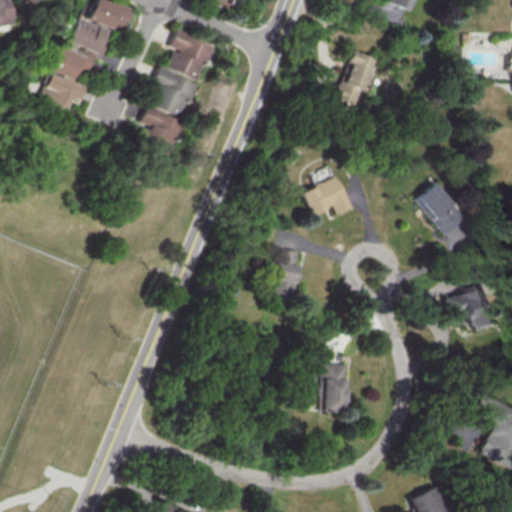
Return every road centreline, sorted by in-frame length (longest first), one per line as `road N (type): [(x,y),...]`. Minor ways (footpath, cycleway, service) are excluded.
road 1 (tertiary): [(294,0),(81,511)]
road 2 (residential): [(375,275),(399,334),(406,403),(389,442),(348,477),(316,484),(278,479),(117,431)]
road 3 (residential): [(274,51),(152,0)]
road 4 (residential): [(109,117),(157,0)]
